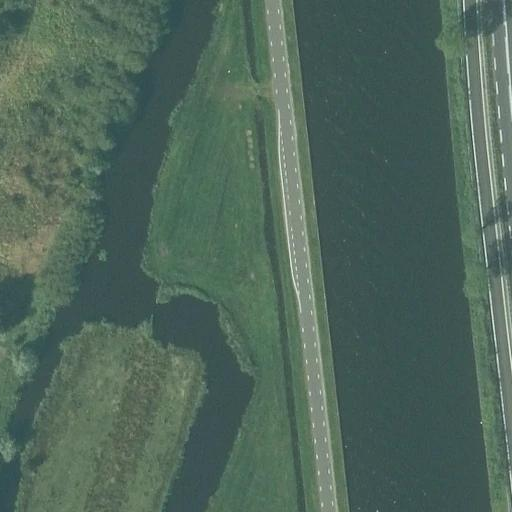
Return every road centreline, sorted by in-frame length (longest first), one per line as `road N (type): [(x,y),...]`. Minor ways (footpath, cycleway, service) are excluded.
road 1 (unclassified): [(329,511),(271,0)]
road 2 (primary): [(511,121),(504,0)]
